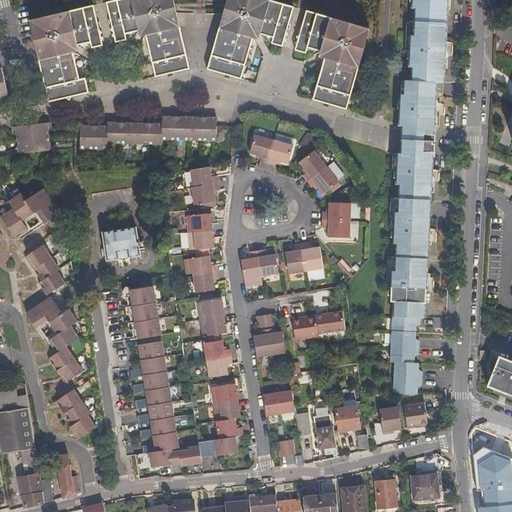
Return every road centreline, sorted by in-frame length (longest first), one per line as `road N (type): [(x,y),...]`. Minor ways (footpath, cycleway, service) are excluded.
road 1 (residential): [(460,406),(479,0)]
road 2 (residential): [(267,474),(229,240)]
road 3 (residential): [(123,491),(90,270)]
road 4 (residential): [(267,474),(325,471),(462,439)]
road 5 (residential): [(238,174),(289,184),(303,204),(300,228),(229,240)]
road 6 (residential): [(123,491),(267,474)]
